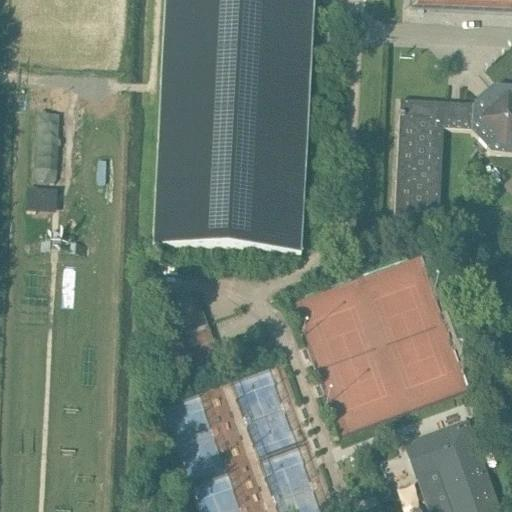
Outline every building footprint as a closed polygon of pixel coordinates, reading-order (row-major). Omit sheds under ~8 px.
[(164,0),(151,249),(158,250),(299,257),(313,10),(313,0),(164,0)] [(489,158),(501,158),(511,158),(511,90),(493,89),(472,108),(399,104),(393,233),(437,235),(442,132),(471,134),(470,137),(489,158)] [(155,322),(163,344),(172,341),(164,318),(155,322)] [(181,345),(155,354),(164,380),(191,371),(181,345)] [(494,511),(465,428),(406,449),(417,479),(439,471),(447,468),(463,511),(494,511)]
